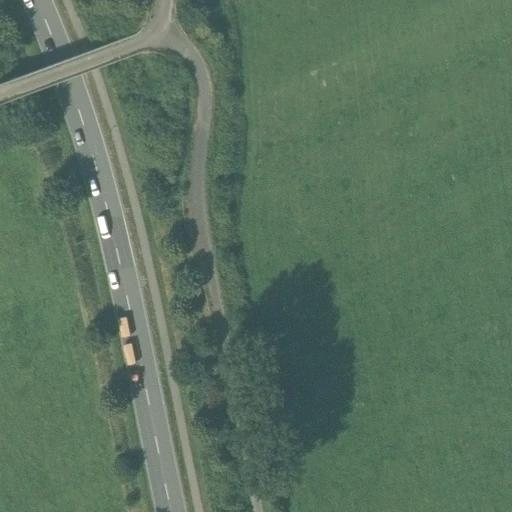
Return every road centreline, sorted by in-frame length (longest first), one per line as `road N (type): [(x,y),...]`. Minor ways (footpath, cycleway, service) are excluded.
road 1 (track): [(0,92),(156,32),(194,56),(207,88),(196,157),(201,221),(258,511)]
road 2 (secondary): [(174,511),(111,227),(35,0)]
